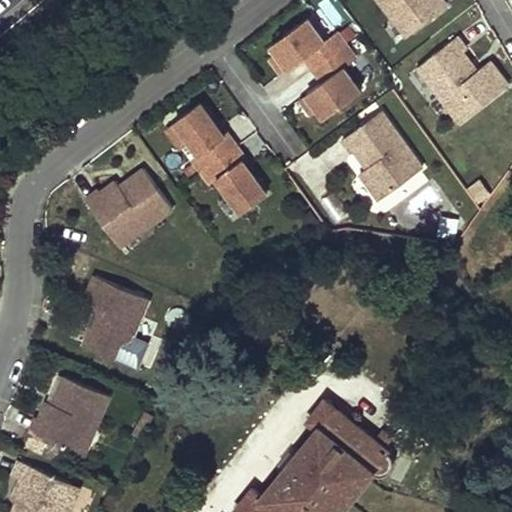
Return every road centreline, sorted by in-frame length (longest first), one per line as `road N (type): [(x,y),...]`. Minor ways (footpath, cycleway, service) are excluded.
road 1 (residential): [(0,361),(21,292),(25,191),(211,34)]
road 2 (residential): [(211,34),(298,148)]
